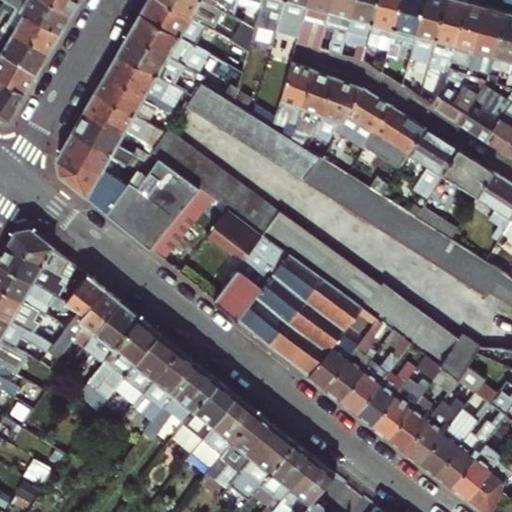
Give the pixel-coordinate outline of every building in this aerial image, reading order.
[(15,7),(60,33),(71,14),(46,0),(11,0),(9,4),(15,7)] [(46,0),(71,14),(79,0),(46,0)] [(148,0),(141,13),(210,53),(218,40),(214,39),(188,23),(191,16),(162,0),(148,0)] [(210,14),(216,5),(206,0),(162,0),(191,16),(214,30),(220,19),(210,14)] [(233,15),(237,0),(206,0),(216,5),(225,10),(233,15)] [(237,0),(233,15),(243,21),(255,28),(256,21),(261,0),(237,0)] [(284,0),(261,0),(256,21),(268,24),(269,21),(278,23),(284,0)] [(307,0),(284,0),(278,23),(299,29),(299,28),(307,0)] [(325,23),(331,0),(307,0),(299,28),(314,32),(309,36),(307,45),(318,48),(325,23)] [(344,40),(354,0),(331,0),(325,23),(335,26),(328,51),(340,54),(344,40)] [(378,0),(354,0),(344,40),(358,44),(354,58),(362,60),(363,55),(365,49),(378,0)] [(401,0),(378,0),(365,49),(379,53),(376,59),(373,67),(382,73),(382,72),(385,61),(386,57),(401,0)] [(413,45),(425,0),(401,0),(386,57),(396,59),(399,47),(412,50),(413,45)] [(432,50),(446,0),(425,0),(413,45),(429,49),(432,50)] [(466,1),(464,0),(446,0),(432,50),(429,49),(427,56),(435,58),(437,52),(451,56),(466,1)] [(470,64),(486,6),(466,1),(451,56),(448,66),(468,73),(470,64)] [(225,10),(216,5),(210,14),(220,19),(225,10)] [(506,11),(486,6),(470,64),(490,69),(490,68),(506,11)] [(15,7),(6,23),(10,25),(6,33),(11,35),(13,32),(48,53),(60,33),(15,7)] [(511,64),(511,12),(506,11),(490,68),(509,74),(511,67),(511,64)] [(129,33),(184,64),(199,73),(210,53),(141,13),(129,33)] [(214,30),(191,16),(188,23),(214,39),(218,32),(214,30)] [(255,28),(243,21),(233,40),(249,50),(255,28)] [(0,29),(0,49),(37,72),(48,53),(13,32),(11,35),(6,33),(10,25),(6,23),(0,29)] [(173,84),(184,64),(129,33),(118,52),(167,80),(173,84)] [(0,49),(0,77),(26,92),(37,72),(0,49)] [(379,53),(365,49),(363,55),(376,59),(379,53)] [(118,52),(107,71),(145,93),(143,98),(149,101),(153,94),(158,97),(167,80),(118,52)] [(433,65),(435,58),(427,56),(425,63),(433,65)] [(296,114),(310,70),(289,63),(278,114),(282,115),(283,110),(296,114)] [(315,126),(332,78),(310,70),(296,114),(294,120),(315,127),(315,126)] [(162,111),(168,102),(158,97),(153,94),(149,101),(143,98),(145,93),(107,71),(96,91),(152,123),(159,109),(162,111)] [(219,85),(204,76),(201,80),(203,81),(217,90),(219,85)] [(0,119),(11,118),(26,92),(0,77),(0,119)] [(361,88),(332,78),(315,126),(320,128),(323,121),(326,122),(328,116),(341,121),(345,114),(361,88)] [(419,97),(423,84),(409,80),(407,89),(419,97)] [(188,104),(304,178),(320,156),(308,148),(289,135),(275,127),(254,113),(235,101),(221,93),(217,90),(203,81),(188,104)] [(459,94),(442,84),(430,104),(460,123),(473,102),(459,94)] [(473,102),(479,92),(466,84),(459,94),(473,102)] [(235,101),(238,93),(226,86),(221,93),(235,101)] [(373,132),(389,106),(361,88),(345,114),(373,132)] [(163,130),(152,123),(96,91),(84,110),(123,133),(121,135),(127,139),(131,132),(145,139),(143,144),(141,147),(145,150),(147,146),(150,148),(163,130)] [(479,92),(473,102),(460,123),(486,139),(501,115),(505,108),(511,97),(511,96),(505,92),(498,103),(479,92)] [(172,105),(168,102),(162,111),(167,113),(169,109),(172,105)] [(179,108),(172,105),(169,109),(176,113),(179,108)] [(406,153),(422,127),(389,106),(373,132),(381,137),(405,152),(406,153)] [(511,121),(511,112),(505,108),(501,115),(511,121)] [(169,109),(167,113),(166,115),(172,118),(176,113),(169,109)] [(84,110),(73,130),(127,162),(137,145),(138,145),(127,139),(121,135),(123,133),(84,110)] [(289,135),(294,120),(282,115),(278,114),(275,127),(289,135)] [(511,121),(501,115),(486,139),(511,156),(511,121)] [(422,127),(406,153),(428,167),(422,176),(436,185),(442,176),(458,150),(422,127)] [(199,185),(212,195),(235,212),(263,232),(279,210),(168,128),(152,150),(157,154),(199,185)] [(73,130),(62,149),(100,171),(102,167),(123,179),(117,187),(122,191),(129,180),(136,170),(138,168),(127,162),(73,130)] [(405,152),(381,137),(376,144),(382,148),(380,151),(396,161),(402,158),(405,152)] [(138,168),(139,166),(147,152),(145,150),(141,147),(137,145),(127,162),(138,168)] [(100,171),(62,149),(57,158),(59,173),(107,212),(122,191),(117,187),(123,179),(102,167),(100,171)] [(458,150),(442,176),(476,198),(493,172),(458,150)] [(150,246),(199,185),(157,154),(147,171),(145,175),(139,186),(129,180),(122,191),(107,212),(150,246)] [(511,278),(505,274),(494,267),(484,261),(450,239),(416,217),(381,194),(346,172),(320,156),(304,178),(303,179),(485,295),(488,290),(511,306),(511,330),(511,333),(511,278)] [(387,184),(353,162),(346,172),(381,194),(387,184)] [(409,168),(401,163),(397,168),(405,173),(409,168)] [(138,168),(136,170),(129,180),(139,186),(145,175),(147,171),(139,166),(138,168)] [(409,168),(405,173),(413,179),(416,173),(409,168)] [(511,184),(493,172),(476,198),(510,219),(511,217),(511,184)] [(212,195),(199,185),(150,246),(164,257),(212,195)] [(457,229),(422,208),(416,217),(450,239),(457,229)] [(280,209),(279,210),(263,232),(288,251),(362,306),(377,317),(385,323),(394,330),(410,342),(426,354),(442,366),(458,378),(467,364),(475,352),(478,346),(461,332),(458,338),(383,281),(381,284),(280,209)] [(237,317),(288,251),(263,232),(235,212),(218,234),(244,257),(214,298),(237,317)] [(511,217),(510,219),(500,236),(509,242),(511,244),(511,217)] [(66,284),(59,296),(60,297),(67,301),(88,274),(31,227),(16,230),(8,244),(65,275),(62,281),(66,284)] [(0,258),(0,261),(59,296),(66,284),(62,281),(65,275),(8,244),(0,258)] [(318,362),(339,335),(362,306),(288,251),(237,317),(307,375),(318,362)] [(60,297),(59,296),(0,261),(0,287),(22,300),(33,307),(45,313),(52,302),(56,304),(60,297)] [(88,274),(67,301),(82,309),(66,328),(64,331),(69,335),(58,348),(54,352),(59,356),(67,347),(87,323),(81,319),(106,288),(88,274)] [(0,287),(0,312),(22,326),(34,332),(45,313),(33,307),(22,300),(0,287)] [(80,341),(85,346),(121,300),(106,288),(81,319),(87,323),(67,347),(72,351),(80,341)] [(97,371),(141,316),(121,300),(85,346),(77,355),(67,367),(66,369),(76,377),(87,363),(97,371)] [(0,337),(11,344),(22,326),(0,312),(0,337)] [(141,316),(97,371),(89,381),(92,383),(109,397),(117,387),(162,332),(141,316)] [(354,348),(324,388),(339,401),(371,360),(360,352),(370,339),(376,335),(385,323),(377,317),(354,348)] [(394,330),(386,340),(396,348),(392,354),(397,358),(410,342),(394,330)] [(64,331),(53,344),(58,348),(69,335),(64,331)] [(137,403),(181,348),(162,332),(117,387),(137,403)] [(354,348),(339,335),(318,362),(329,372),(319,385),(324,388),(354,348)] [(24,352),(11,344),(0,337),(0,362),(1,363),(13,370),(24,352)] [(72,351),(77,355),(85,346),(80,341),(72,351)] [(40,344),(32,356),(41,362),(49,349),(40,344)] [(501,364),(508,348),(478,346),(475,352),(501,364)] [(148,427),(169,402),(200,363),(181,348),(137,403),(135,405),(145,413),(150,417),(144,424),(148,427)] [(396,393),(402,385),(413,370),(418,365),(410,358),(396,376),(388,370),(387,372),(355,413),(371,425),(396,393)] [(67,367),(57,359),(51,367),(62,374),(66,369),(67,367)] [(387,372),(371,360),(339,401),(355,413),(387,372)] [(329,372),(318,362),(307,375),(319,385),(329,372)] [(13,370),(1,363),(0,364),(0,388),(2,390),(13,370)] [(188,418),(220,379),(200,363),(169,402),(176,408),(188,418)] [(485,375),(467,364),(458,378),(474,389),(483,376),(485,375)] [(422,368),(418,365),(413,370),(417,373),(422,368)] [(448,390),(458,378),(442,366),(433,378),(448,390)] [(490,402),(499,386),(483,376),(474,389),(484,397),(490,402)] [(196,447),(204,437),(239,395),(220,379),(188,418),(185,422),(197,432),(184,447),(179,454),(186,459),(196,447)] [(109,397),(92,383),(86,391),(103,405),(109,397)] [(506,393),(510,388),(504,383),(501,387),(500,389),(506,393)] [(418,398),(402,385),(396,393),(412,406),(417,400),(418,398)] [(499,386),(490,402),(505,412),(511,402),(511,397),(506,393),(500,389),(501,387),(499,386)] [(474,389),(466,400),(482,413),(484,410),(482,410),(484,407),(479,403),(484,397),(474,389)] [(412,406),(396,393),(371,425),(387,438),(412,406)] [(223,453),(258,410),(239,395),(204,437),(223,453)] [(419,462),(449,422),(466,400),(459,395),(452,403),(443,396),(432,411),(403,450),(419,462)] [(490,402),(484,397),(479,403),(484,407),(482,410),(484,410),(490,402)] [(403,450),(432,411),(417,400),(412,406),(387,438),(403,450)] [(169,402),(148,427),(156,433),(176,408),(169,402)] [(490,402),(484,410),(500,423),(507,414),(505,412),(490,402)] [(277,425),(258,410),(223,453),(218,459),(209,471),(216,477),(224,467),(229,461),(241,471),(244,467),(277,425)] [(197,432),(185,422),(172,438),(184,447),(197,432)] [(466,434),(449,422),(419,462),(435,474),(466,434)] [(469,430),(481,439),(487,431),(475,422),(469,430)] [(277,425),(244,467),(256,477),(248,488),(244,493),(251,498),(255,492),(263,482),(296,441),(277,425)] [(481,439),(469,430),(466,434),(435,474),(450,487),(485,442),(481,439)] [(213,454),(218,459),(223,453),(204,437),(196,447),(207,456),(213,454)] [(280,500),(286,493),(316,456),(296,441),(263,482),(278,494),(270,504),(269,503),(268,504),(273,509),(280,500)] [(501,455),(485,442),(450,487),(466,499),(501,455)] [(213,454),(207,456),(198,469),(205,475),(209,471),(218,459),(213,454)] [(511,463),(501,455),(466,499),(482,511),(489,511),(506,478),(511,475),(511,472),(511,463)] [(316,456),(286,493),(290,496),(286,500),(300,511),(302,511),(311,501),(334,472),(316,456)] [(229,461),(224,467),(237,477),(241,471),(229,461)] [(256,477),(244,467),(241,471),(245,475),(241,481),(248,488),(256,477)] [(237,477),(231,484),(236,488),(241,481),(245,475),(241,471),(237,477)] [(255,492),(269,503),(270,504),(278,494),(263,482),(255,492)] [(286,493),(280,500),(288,507),(284,511),(285,511),(300,511),(286,500),(290,496),(286,493)] [(501,511),(511,511),(511,499),(507,497),(501,511)] [(319,511),(323,511),(324,503),(318,499),(311,501),(302,511),(319,511)] [(273,509),(270,511),(283,511),(284,511),(288,507),(280,500),(273,509)]
